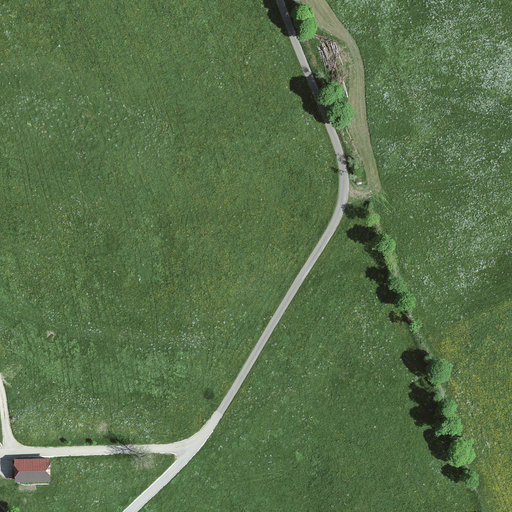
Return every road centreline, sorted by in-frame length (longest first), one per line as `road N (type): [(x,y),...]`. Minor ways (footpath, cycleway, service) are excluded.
road 1 (unclassified): [(278,0),(337,146),(342,198),(235,388),(192,442)]
road 2 (unclassified): [(192,442),(0,451)]
